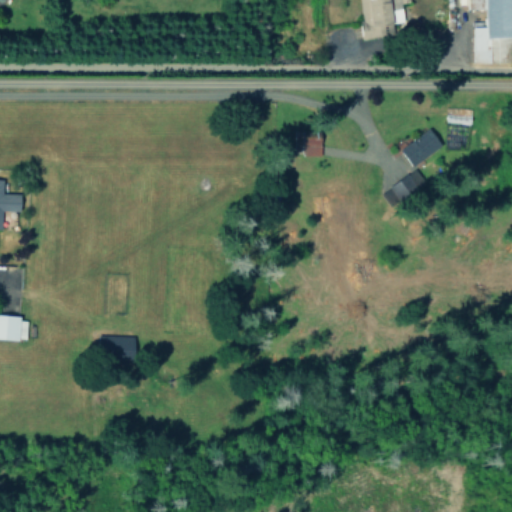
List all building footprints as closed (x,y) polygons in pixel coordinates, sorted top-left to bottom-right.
[(394,34),(392,18),(402,18),(399,0),(359,0),(364,37),(394,34)] [(511,36),(511,0),(468,0),(468,9),(487,9),(487,17),(483,17),(483,26),(473,26),(474,62),(492,61),(491,48),(488,48),(488,37),(511,36)] [(411,165),(442,146),(431,128),(400,147),(411,165)] [(321,155),(322,132),(305,132),(304,155),(321,155)] [(427,187),(416,169),(380,191),(390,209),(427,187)] [(0,229),(1,230),(2,210),(21,211),(22,193),(3,192),(4,179),(0,178),(0,229)] [(0,315),(0,338),(26,339),(27,316),(0,315)] [(135,336),(99,335),(98,356),(135,357),(135,336)]
